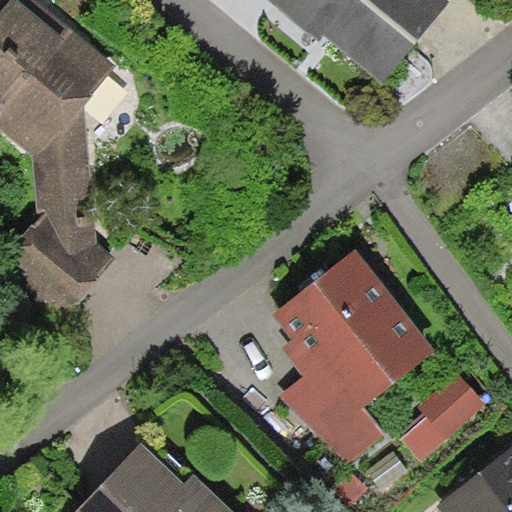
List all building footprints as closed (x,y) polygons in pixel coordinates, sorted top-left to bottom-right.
[(123,64),(41,0),(0,0),(0,125),(35,155),(40,212),(0,256),(0,283),(57,334),(123,260),(98,238),(85,111),(123,64)] [(261,0),(374,93),(445,7),(435,0),(261,0)] [(427,342),(334,252),(267,321),(287,341),(275,353),(298,375),(274,400),(341,465),(376,429),(358,412),(427,342)] [(397,432),(426,463),(491,402),(462,371),(397,432)] [(511,511),(511,443),(510,441),(420,511),(511,511)] [(230,511),(196,478),(187,488),(143,446),(78,511),(230,511)]
